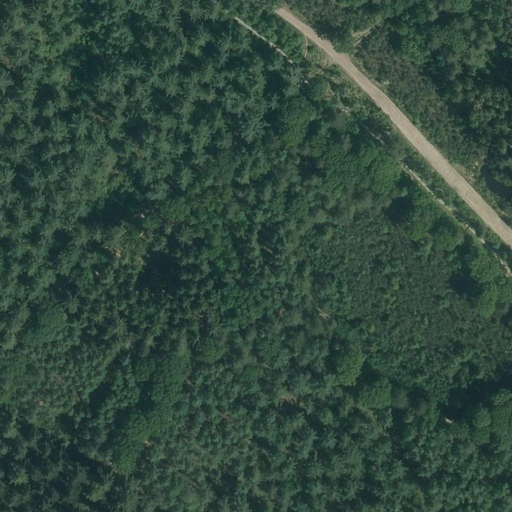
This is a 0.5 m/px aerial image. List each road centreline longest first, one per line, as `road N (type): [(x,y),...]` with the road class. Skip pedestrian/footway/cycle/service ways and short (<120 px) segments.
road 1 (track): [(340,53),(86,258),(28,317)]
road 2 (track): [(511,233),(340,53)]
